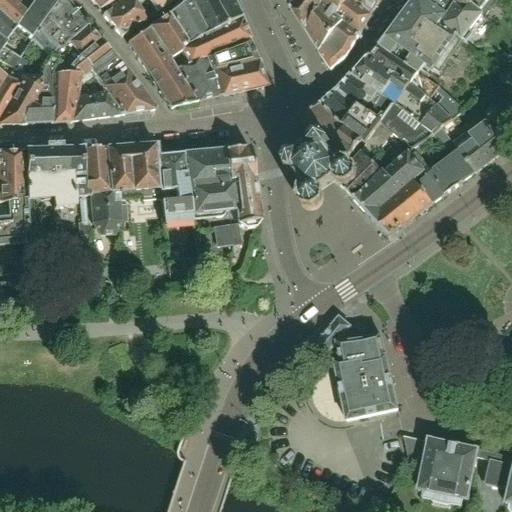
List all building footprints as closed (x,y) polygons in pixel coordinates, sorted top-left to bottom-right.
[(25,15),(14,5),(8,0),(0,0),(0,15),(15,29),(25,15)] [(25,15),(37,0),(16,0),(14,5),(25,15)] [(43,24),(61,0),(37,0),(25,15),(15,29),(17,31),(31,42),(43,24)] [(61,54),(86,27),(62,0),(61,0),(43,24),(31,42),(28,46),(49,64),(51,61),(52,62),(61,54)] [(87,0),(99,13),(114,0),(87,0)] [(145,23),(130,0),(121,0),(101,16),(120,39),(145,23)] [(239,20),(229,0),(191,0),(168,17),(188,46),(239,20)] [(292,13),(303,0),(284,0),(290,9),(292,13)] [(325,0),(303,0),(292,13),(306,35),(325,0)] [(337,24),(349,1),(348,0),(325,0),(306,35),(319,56),(340,28),(337,24)] [(381,0),(349,0),(349,1),(371,18),(381,0)] [(456,42),(441,31),(447,23),(419,0),(416,0),(399,24),(379,50),(398,63),(416,77),(421,72),(425,67),(431,72),(456,42)] [(477,16),(489,1),(487,0),(419,0),(447,23),(441,31),(456,42),(460,46),(482,20),(477,16)] [(358,42),(371,18),(349,1),(337,24),(340,28),(358,42)] [(15,29),(0,15),(0,39),(7,45),(17,31),(15,29)] [(267,89),(257,64),(210,77),(204,60),(188,67),(179,52),(188,46),(168,17),(149,30),(170,58),(196,104),(204,103),(208,102),(208,101),(218,99),(218,100),(267,89)] [(204,60),(249,42),(240,20),(239,20),(188,46),(179,52),(188,67),(204,60)] [(110,54),(109,53),(86,27),(61,54),(78,67),(74,73),(74,80),(85,79),(89,75),(88,73),(110,54)] [(352,52),(358,42),(340,28),(319,56),(330,73),(346,60),(352,52)] [(196,104),(170,58),(149,30),(127,45),(134,56),(151,82),(151,83),(153,86),(158,92),(156,93),(158,96),(159,95),(160,96),(159,96),(162,100),(170,111),(172,110),(172,111),(178,110),(178,109),(196,104)] [(257,64),(249,42),(204,60),(210,77),(257,64)] [(49,64),(28,46),(14,72),(0,62),(0,78),(4,82),(5,82),(19,86),(20,85),(39,84),(38,80),(49,64)] [(0,53),(0,62),(14,72),(20,60),(4,49),(0,53)] [(461,109),(440,91),(427,81),(429,77),(421,72),(416,77),(398,63),(379,50),(371,60),(409,87),(418,93),(450,122),(461,109)] [(96,83),(120,66),(118,63),(110,54),(88,73),(89,75),(96,83)] [(418,93),(409,87),(371,60),(368,58),(350,78),(367,89),(363,95),(373,102),(371,106),(387,119),(383,125),(397,138),(415,152),(417,150),(416,149),(450,122),(418,93)] [(153,112),(137,88),(120,66),(96,83),(104,96),(111,105),(120,118),(123,117),(123,118),(143,115),(143,114),(148,113),(148,114),(149,114),(149,113),(153,113),(153,112)] [(387,119),(371,106),(373,102),(363,95),(367,89),(350,78),(341,88),(332,97),(319,108),(357,147),(361,151),(368,158),(379,148),(383,151),(397,138),(383,125),(387,119)] [(0,123),(2,121),(17,97),(20,85),(19,86),(5,82),(4,82),(0,89),(0,123)] [(32,109),(38,99),(39,84),(20,85),(17,97),(2,121),(0,123),(0,127),(22,127),(32,109)] [(71,124),(76,99),(79,84),(51,85),(51,108),(51,124),(52,126),(53,125),(58,124),(58,125),(59,125),(59,124),(64,124),(65,124),(68,123),(68,124),(71,124)] [(120,118),(111,105),(104,96),(76,99),(71,124),(120,118)] [(51,124),(51,108),(32,109),(22,127),(28,127),(51,124)] [(357,147),(319,108),(300,123),(314,141),(310,144),(311,146),(307,149),(299,155),(295,158),(295,157),(291,160),(289,159),(285,162),(285,164),(288,169),(286,170),(288,172),(291,172),(303,190),(300,194),(299,199),(299,203),(300,205),(302,208),(306,211),(311,212),(313,212),(317,210),(319,208),(321,205),(322,200),(321,196),(320,194),(321,193),(324,191),(333,184),(334,184),(337,187),(341,188),(346,188),(349,187),(352,184),(354,181),(354,177),(353,172),(353,171),(350,167),(347,166),(346,165),(346,159),(357,147)] [(507,151),(490,129),(487,132),(483,127),(468,139),(471,143),(457,153),(475,176),(507,151)] [(160,201),(156,158),(155,147),(105,151),(109,196),(118,196),(119,201),(142,199),(142,202),(160,201)] [(260,224),(249,150),(224,152),(228,191),(234,191),(236,212),(234,212),(235,220),(227,221),(227,227),(229,227),(233,248),(241,247),(239,236),(238,236),(237,226),(243,231),(254,230),(255,228),(260,224)] [(109,196),(105,151),(91,153),(91,151),(81,152),(83,189),(89,192),(89,198),(84,198),(85,216),(90,215),(91,226),(99,237),(113,236),(118,223),(118,207),(119,206),(119,201),(118,196),(109,196)] [(353,202),(384,175),(366,160),(368,158),(361,151),(347,166),(350,167),(353,171),(353,172),(354,177),(354,181),(352,184),(349,187),(346,188),(341,188),(353,202)] [(86,236),(85,216),(84,198),(89,198),(89,192),(83,189),(81,152),(60,154),(60,152),(46,154),(46,153),(28,155),(26,153),(24,153),(25,204),(51,202),(53,211),(72,209),(73,199),(81,199),(79,201),(80,224),(76,224),(77,237),(86,236)] [(228,191),(224,152),(182,156),(190,216),(210,214),(212,217),(214,219),(217,219),(218,219),(221,217),(222,216),(223,213),(234,212),(236,212),(234,191),(228,191)] [(25,204),(24,153),(0,155),(0,247),(27,246),(25,204)] [(461,186),(475,176),(457,153),(436,171),(438,172),(429,179),(415,189),(432,208),(444,199),(462,186),(461,186)] [(370,221),(411,184),(415,189),(429,179),(421,169),(411,155),(387,178),(384,175),(353,202),(370,221)] [(162,226),(191,224),(190,216),(182,156),(156,158),(160,201),(162,226)] [(398,233),(432,208),(415,189),(411,184),(370,221),(371,222),(372,222),(387,239),(386,239),(388,241),(390,240),(389,239),(395,234),(396,236),(398,234),(398,233)] [(127,207),(119,207),(120,224),(127,224),(127,207)] [(202,268),(204,279),(226,273),(228,262),(202,268)] [(180,282),(199,281),(198,263),(179,265),(180,282)] [(363,330),(362,329),(361,328),(359,328),(357,328),(355,329),(350,328),(339,319),(330,329),(329,329),(323,337),(314,348),(326,357),(335,364),(340,363),(337,347),(364,340),(363,335),(363,334),(364,333),(364,332),(363,331),(363,330)] [(334,364),(340,390),(347,423),(398,412),(380,336),(364,340),(337,347),(340,363),(335,364),(334,364)] [(404,440),(408,460),(407,460),(408,461),(409,460),(424,468),(420,490),(419,490),(418,493),(421,493),(421,492),(423,493),(422,499),(432,501),(432,503),(450,506),(450,505),(461,508),(463,501),(465,502),(465,503),(468,503),(469,501),(468,501),(475,469),(476,470),(477,468),(476,467),(478,455),(479,455),(480,452),(476,451),(476,452),(460,449),(460,448),(449,446),(431,443),(432,442),(429,441),(428,444),(429,444),(404,439),(403,439),(403,440),(404,440)] [(511,460),(503,459),(501,466),(503,466),(511,467),(511,469),(510,469),(504,499),(508,499),(506,507),(511,508),(511,460)] [(373,496),(366,510),(369,511),(379,511),(384,501),(373,496)]
